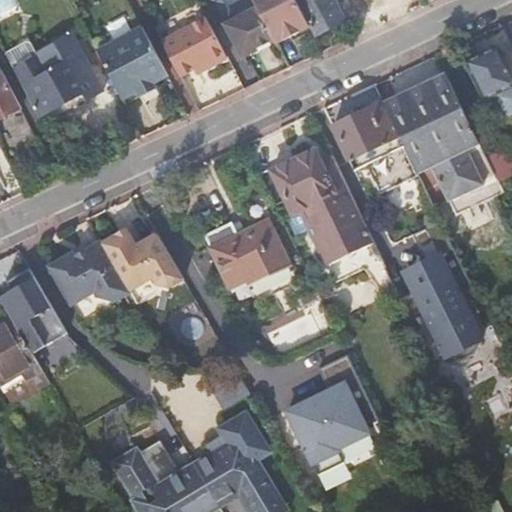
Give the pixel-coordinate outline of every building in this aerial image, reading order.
[(252,0),(255,5),(258,3),(279,42),(310,26),(296,0),(252,0)] [(296,0),(310,26),(315,35),(345,20),(334,0),(296,0)] [(359,0),(346,7),(360,34),(381,24),(367,0),(359,0)] [(274,40),(256,7),(225,23),(243,57),(274,40)] [(206,20),(162,41),(180,74),(205,62),(208,67),(226,58),(206,20)] [(142,26),(96,48),(100,57),(107,71),(121,97),(137,89),(139,94),(154,86),(152,82),(168,74),(153,47),(142,26)] [(29,40),(6,52),(38,115),(82,91),(85,98),(102,89),(71,34),(33,50),(29,40)] [(511,52),(508,44),(465,64),(483,101),(491,118),(501,122),(511,116),(511,52)] [(0,118),(21,108),(0,65),(0,118)] [(446,72),(382,103),(417,175),(433,167),(457,217),(505,193),(498,180),(484,150),(446,72)] [(351,174),(364,167),(378,196),(418,177),(417,175),(382,103),(330,128),(351,174)] [(484,150),(498,180),(511,172),(511,150),(506,139),(484,150)] [(297,211),(323,266),(372,244),(330,157),(318,163),(312,151),(271,170),(270,168),(257,174),(273,206),(283,201),(289,214),(290,214),(297,211)] [(279,219),(289,214),(283,201),(273,206),(279,219)] [(266,221),(209,248),(228,287),(246,278),(248,284),(287,265),(266,221)] [(459,298),(474,290),(441,224),(414,237),(427,263),(408,272),(406,278),(413,294),(423,315),(445,361),(446,361),(461,362),(473,357),(481,344),(482,344),(459,298)] [(183,278),(157,234),(136,247),(133,242),(126,230),(118,234),(101,244),(128,290),(152,277),(154,282),(173,284),(183,278)] [(128,290),(101,244),(100,242),(87,249),(73,258),(71,254),(48,267),(71,307),(94,293),(97,298),(116,300),(129,292),(128,290)] [(73,258),(87,249),(84,244),(70,252),(71,254),(73,258)] [(0,301),(11,319),(32,355),(67,333),(28,268),(6,281),(11,290),(0,296),(0,301)] [(409,321),(423,315),(413,294),(399,301),(409,321)] [(32,355),(11,319),(0,325),(0,386),(11,406),(50,383),(42,370),(32,355)] [(364,427),(377,421),(346,356),(317,370),(327,392),(286,412),(316,475),(342,463),(336,449),(367,434),(364,427)] [(243,375),(216,386),(224,406),(251,394),(243,375)] [(205,511),(239,492),(250,511),(275,511),(283,507),(254,458),(267,451),(246,415),(223,429),(232,444),(181,474),(160,439),(140,451),(137,446),(110,462),(139,511),(205,511)] [(507,511),(501,498),(482,506),(484,511),(507,511)]
